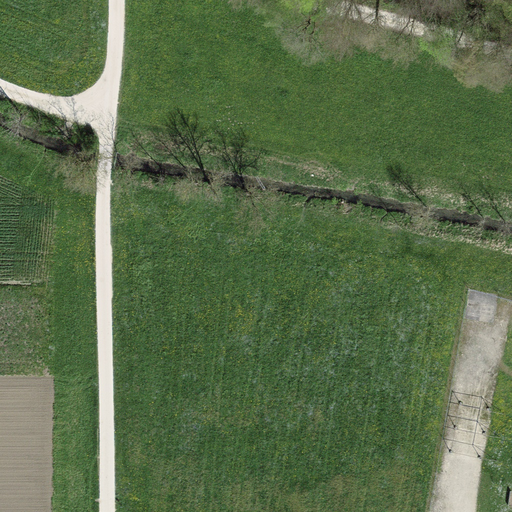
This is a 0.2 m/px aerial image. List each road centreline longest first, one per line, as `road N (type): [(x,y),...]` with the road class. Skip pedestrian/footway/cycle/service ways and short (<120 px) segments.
road 1 (track): [(110,121),(106,511)]
road 2 (track): [(511,310),(485,324),(449,511)]
road 3 (track): [(316,0),(511,55)]
road 4 (track): [(118,0),(110,121)]
